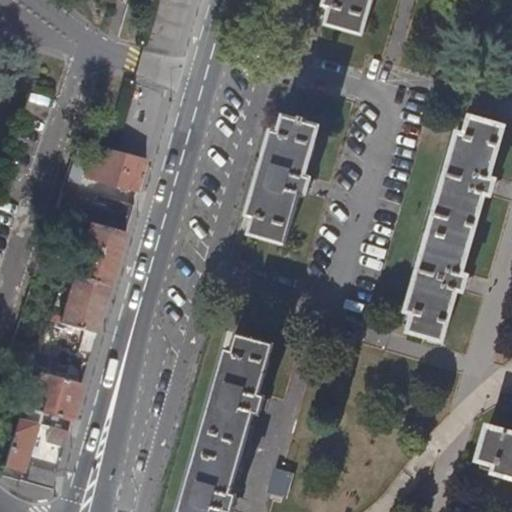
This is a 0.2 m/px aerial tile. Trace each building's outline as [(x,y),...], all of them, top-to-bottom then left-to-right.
[(329,0),(329,3),(336,5),(331,22),(366,32),(374,0),(329,0)] [(275,130),(251,213),(258,215),(254,231),(288,241),(302,192),(308,194),(313,177),(307,175),(322,125),(287,115),(283,132),(275,130)] [(459,133),(407,309),(415,311),(410,329),(443,339),(459,287),(464,289),(468,274),(463,273),(486,192),(492,193),(496,179),(490,177),(505,126),(471,117),(466,135),(459,133)] [(138,191),(147,160),(107,150),(104,160),(91,156),(85,176),(93,178),(94,179),(138,191)] [(127,233),(134,206),(127,204),(100,196),(97,206),(81,202),(81,203),(60,197),(54,213),(76,219),(91,223),(127,233)] [(76,219),(54,213),(47,235),(68,242),(76,219)] [(97,334),(127,233),(91,223),(62,318),(61,323),(83,330),(97,334)] [(92,351),(97,334),(83,330),(78,347),(92,351)] [(61,331),(51,369),(65,373),(76,335),(61,331)] [(229,349),(183,511),(227,511),(229,509),(234,510),(239,494),(233,493),(256,411),(263,413),(268,395),(261,393),(276,344),(241,334),(236,351),(229,349)] [(72,421),(83,385),(40,372),(34,392),(48,397),(43,412),(48,413),(53,415),(72,421)] [(37,423),(19,417),(14,433),(3,468),(21,473),(37,423)] [(511,432),(489,426),(479,459),(496,464),(494,472),(511,476),(511,432)] [(69,432),(50,427),(46,441),(65,446),(69,432)] [(31,467),(28,478),(54,485),(57,474),(31,467)] [(286,499),(294,473),(275,468),(267,493),(286,499)] [(54,485),(28,478),(27,483),(52,490),(54,485)]
